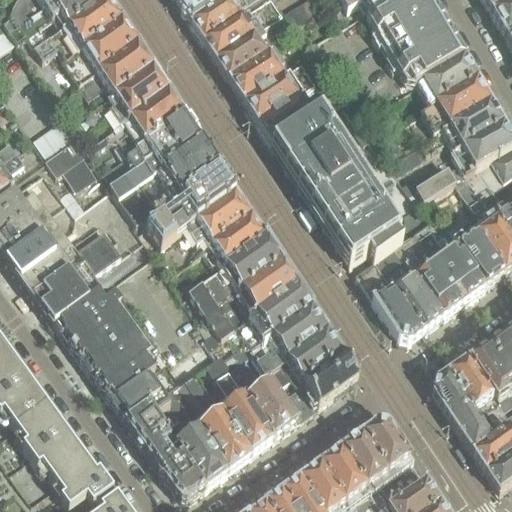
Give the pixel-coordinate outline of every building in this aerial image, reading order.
[(7,41),(67,0),(24,0),(22,3),(18,7),(15,11),(12,16),(10,21),(9,25),(7,29),(4,32),(3,34),(7,41)] [(58,41),(106,8),(100,0),(67,0),(7,41),(14,51),(16,55),(25,48),(32,59),(49,48),(41,37),(51,30),(58,41)] [(166,0),(177,15),(199,0),(166,0)] [(190,35),(237,3),(234,0),(199,0),(177,15),(190,35)] [(202,52),(269,7),(263,0),(240,0),(237,3),(190,35),(202,52)] [(342,12),(362,0),(341,0),(336,3),(342,12)] [(369,19),(402,0),(362,0),(342,12),(338,13),(342,20),(345,19),(346,20),(364,10),(369,19)] [(372,41),(427,8),(421,0),(402,0),(369,19),(368,20),(375,30),(368,35),(372,41)] [(511,0),(477,0),(490,21),(511,8),(511,0)] [(259,43),(282,27),(291,40),(321,23),(313,7),(311,5),(279,23),(269,7),(202,52),(214,71),(259,43)] [(77,63),(121,32),(106,8),(58,41),(49,48),(32,59),(41,71),(69,52),(77,63)] [(452,52),(443,36),(427,8),(372,41),(373,44),(371,46),(377,58),(379,57),(387,69),(384,71),(391,82),(394,81),(397,85),(452,52)] [(511,8),(490,21),(505,46),(511,41),(511,8)] [(93,85),(137,56),(121,32),(77,63),(62,73),(72,87),(87,76),(93,85)] [(312,51),(304,38),(297,43),(304,55),(312,51)] [(7,41),(0,46),(0,60),(14,51),(7,41)] [(227,91),(271,61),(259,43),(214,71),(227,91)] [(414,96),(462,68),(452,52),(397,85),(400,90),(401,90),(406,85),(413,97),(414,96)] [(241,112),(311,66),(304,55),(281,71),(273,60),(271,61),(227,91),(241,112)] [(112,107),(152,79),(137,56),(93,85),(78,96),(87,110),(107,97),(112,107)] [(255,134),(302,104),(295,94),(319,79),(311,66),(241,112),(255,134)] [(427,119),(476,92),(462,68),(414,96),(427,119)] [(119,137),(167,102),(152,79),(112,107),(69,136),(76,147),(78,149),(111,126),(119,137)] [(432,146),(488,113),(476,92),(427,119),(418,124),(432,146)] [(320,125),(341,111),(332,99),(309,114),(302,104),(255,134),(269,156),(320,125)] [(125,167),(183,126),(167,102),(119,137),(105,148),(104,146),(85,159),(78,149),(76,147),(55,162),(46,169),(44,170),(55,186),(82,168),(84,171),(87,171),(90,168),(91,166),(90,165),(108,152),(116,153),(125,167)] [(450,167),(502,136),(488,113),(432,146),(417,155),(386,175),(394,186),(405,180),(424,167),(446,154),(451,163),(449,165),(450,167)] [(398,243),(333,146),(320,125),(269,156),(287,182),(348,276),(366,264),(372,274),(374,273),(392,260),(401,252),(396,245),(398,243)] [(118,210),(201,153),(183,126),(125,167),(101,184),(108,195),(108,196),(118,210)] [(62,129),(52,136),(65,155),(75,147),(62,129)] [(378,152),(363,134),(358,138),(357,137),(353,141),(363,153),(367,150),(372,157),(378,152)] [(52,136),(42,143),(55,162),(65,155),(52,136)] [(418,216),(454,194),(466,187),(489,173),(511,160),(511,152),(502,136),(450,167),(454,174),(418,197),(410,187),(401,194),(418,216)] [(42,143),(33,150),(46,169),(55,162),(42,143)] [(0,173),(16,162),(22,158),(25,156),(20,148),(11,154),(8,151),(0,156),(0,173)] [(178,207),(218,180),(201,153),(118,210),(135,235),(140,231),(144,236),(180,210),(178,207)] [(511,187),(511,160),(489,173),(502,194),(511,187)] [(0,203),(13,193),(6,184),(23,172),(16,162),(0,173),(0,203)] [(511,187),(511,188),(511,208),(511,209),(501,214),(492,200),(502,194),(489,173),(466,187),(491,227),(511,256),(511,187)] [(159,258),(185,240),(234,204),(218,180),(178,207),(180,210),(144,236),(159,258)] [(511,278),(511,256),(491,227),(466,187),(454,194),(480,232),(469,239),(503,285),(511,278)] [(94,284),(120,266),(103,242),(77,260),(33,199),(20,208),(14,200),(0,210),(0,263),(53,336),(96,303),(104,297),(94,284)] [(206,259),(249,227),(234,204),(185,240),(201,263),(206,259)] [(221,280),(265,251),(249,227),(206,259),(201,263),(211,276),(216,273),(221,280)] [(482,300),(449,252),(434,231),(414,245),(426,260),(432,268),(464,313),(482,300)] [(503,285),(469,239),(449,252),(482,300),(503,285)] [(432,268),(425,273),(420,265),(426,260),(414,245),(413,244),(401,252),(392,260),(404,274),(410,281),(443,327),(464,313),(432,268)] [(204,328),(280,274),(265,251),(221,280),(196,297),(188,304),(204,328)] [(420,344),(390,296),(374,273),(372,274),(354,285),(395,349),(399,351),(404,352),(409,352),(410,352),(410,351),(420,344)] [(310,319),(295,296),(280,274),(204,328),(220,352),(229,345),(233,348),(240,344),(245,352),(232,361),(230,358),(220,365),(229,379),(227,381),(244,404),(264,388),(249,364),(310,319)] [(443,327),(410,281),(390,296),(420,344),(443,327)] [(144,370),(149,366),(115,320),(120,317),(112,307),(103,314),(96,303),(53,336),(99,399),(109,415),(153,383),(144,370)] [(268,385),(325,343),(310,319),(249,364),(264,388),(266,387),(268,385)] [(511,336),(467,369),(497,411),(511,400),(511,336)] [(295,398),(341,367),(325,343),(268,385),(277,398),(289,390),(295,398)] [(0,368),(11,361),(0,345),(0,368)] [(177,395),(196,382),(205,375),(216,367),(202,347),(163,374),(164,376),(153,383),(109,415),(123,434),(148,416),(166,444),(190,428),(171,399),(177,395)] [(48,412),(32,390),(11,361),(0,368),(0,424),(2,423),(13,437),(48,412)] [(270,452),(241,406),(244,404),(227,381),(229,379),(220,365),(216,367),(205,375),(214,389),(227,409),(217,416),(248,468),(270,452)] [(299,431),(350,394),(352,384),(341,367),(295,398),(283,407),(299,431)] [(497,411),(467,369),(453,379),(436,391),(433,394),(432,399),(432,403),(433,406),(445,424),(455,440),(497,411)] [(248,468),(217,416),(196,382),(177,395),(200,429),(193,434),(225,484),(248,468)] [(297,432),(281,408),(266,387),(264,388),(244,404),(241,406),(270,452),(297,432)] [(472,465),(511,434),(511,432),(507,425),(497,411),(455,440),(472,465)] [(102,487),(70,443),(48,412),(13,437),(25,454),(21,457),(37,478),(41,475),(63,506),(89,488),(93,494),(102,487)] [(166,444),(148,416),(123,434),(175,506),(179,509),(184,510),(189,510),(191,509),(203,500),(166,444)] [(225,484),(193,434),(190,428),(166,444),(203,500),(225,484)] [(411,473),(387,437),(383,435),(378,434),(375,435),(362,444),(391,489),(401,482),(413,500),(424,493),(411,473)] [(485,486),(511,466),(511,434),(472,465),(485,486)] [(391,489),(362,444),(340,460),(373,511),(385,511),(381,504),(379,505),(376,500),(380,497),(390,511),(395,511),(403,507),(391,489)] [(373,511),(340,460),(320,475),(343,511),(373,511)] [(504,499),(511,493),(511,466),(485,486),(493,497),(497,495),(501,495),(504,499)] [(343,511),(320,475),(298,490),(312,511),(343,511)] [(120,511),(115,505),(102,487),(93,494),(89,488),(63,506),(59,509),(61,511),(80,511),(85,508),(88,511),(120,511)] [(312,511),(298,490),(281,503),(286,511),(312,511)] [(436,511),(424,493),(413,500),(403,507),(395,511),(436,511)] [(286,511),(281,503),(268,511),(286,511)]
